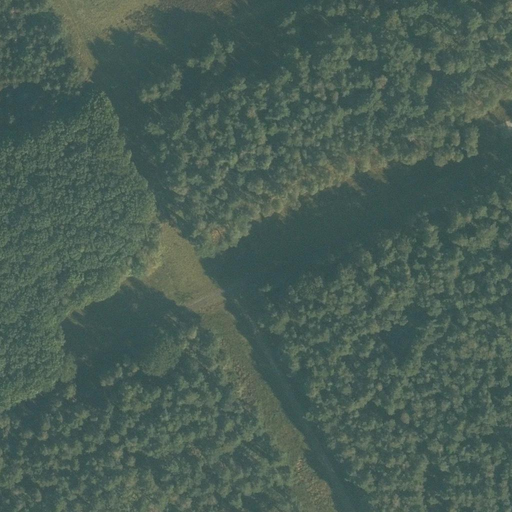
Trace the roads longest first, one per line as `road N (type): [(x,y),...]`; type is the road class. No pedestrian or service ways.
road 1 (track): [(511,163),(0,403)]
road 2 (track): [(239,291),(356,511)]
